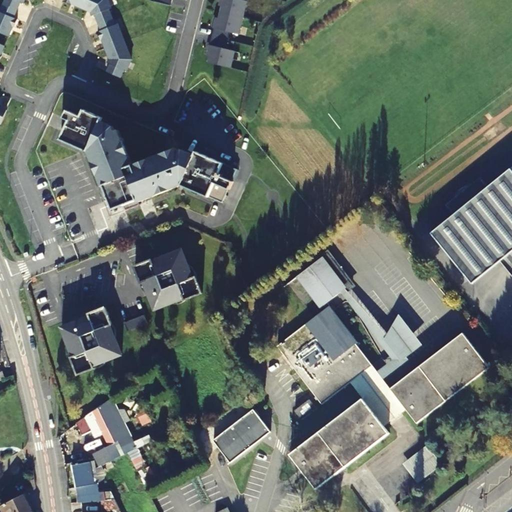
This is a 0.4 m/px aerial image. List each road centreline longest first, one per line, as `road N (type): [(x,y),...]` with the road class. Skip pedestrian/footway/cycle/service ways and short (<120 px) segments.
road 1 (tertiary): [(0,284),(44,445),(53,511)]
road 2 (residential): [(0,281),(59,258),(20,162),(47,106)]
road 3 (residential): [(47,106),(12,84),(40,14),(75,26),(90,58),(77,88)]
road 4 (residential): [(77,88),(147,114),(164,109),(195,0)]
